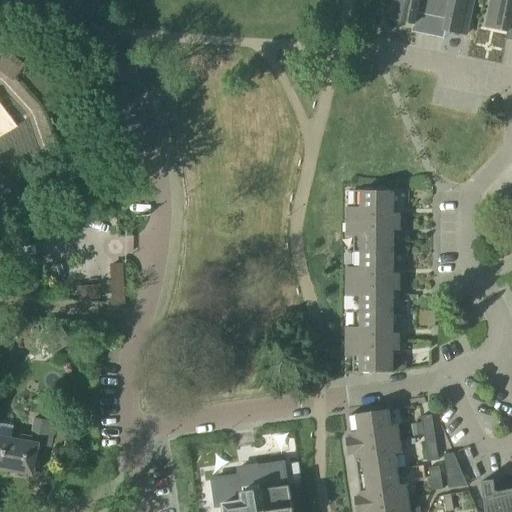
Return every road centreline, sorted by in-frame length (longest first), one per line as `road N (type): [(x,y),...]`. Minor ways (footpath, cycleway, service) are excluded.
road 1 (residential): [(128,433),(435,379),(496,346),(468,253),(468,192),(511,141)]
road 2 (residential): [(511,86),(360,54)]
road 3 (residential): [(139,317),(0,306)]
